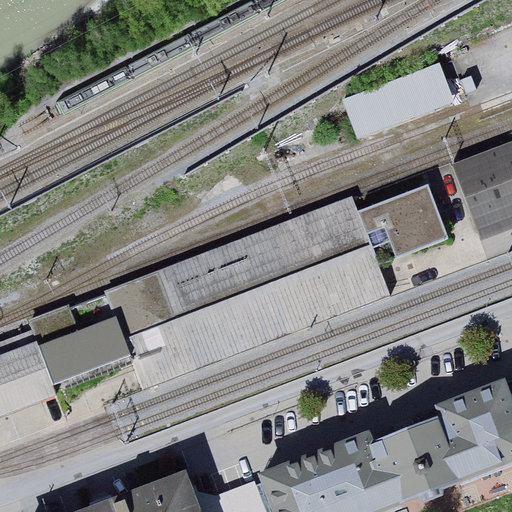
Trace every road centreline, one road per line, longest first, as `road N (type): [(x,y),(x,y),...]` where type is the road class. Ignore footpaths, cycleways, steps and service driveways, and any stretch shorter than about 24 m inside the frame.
road 1 (primary): [(0,465),(413,0)]
road 2 (residential): [(0,502),(511,311)]
